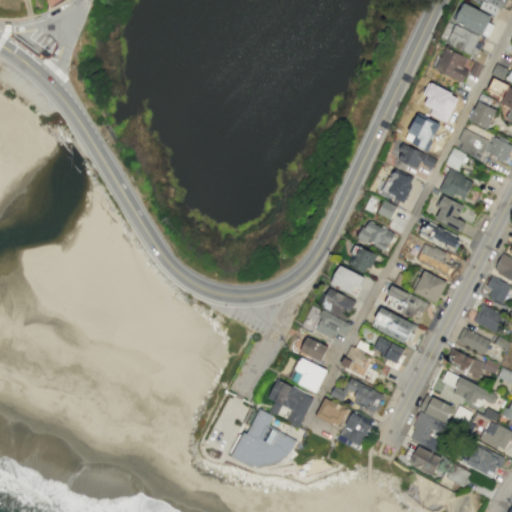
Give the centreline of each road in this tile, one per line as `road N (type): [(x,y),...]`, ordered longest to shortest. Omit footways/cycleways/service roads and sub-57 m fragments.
road 1 (secondary): [(0,45),(50,80),(180,276),(213,294),(241,297),(300,276),(319,252),(435,0)]
road 2 (residential): [(511,197),(384,443)]
